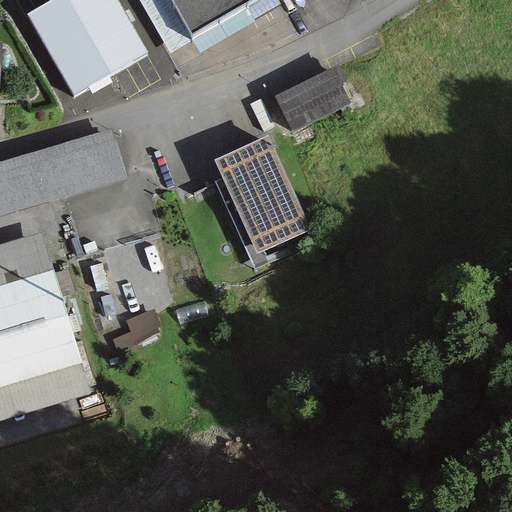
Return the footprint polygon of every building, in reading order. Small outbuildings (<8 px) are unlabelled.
[(143,56),(112,0),(54,0),(23,17),(67,97),(143,56)] [(170,0),(192,35),(251,0),(170,0)] [(335,69),(276,98),(293,133),(353,104),(335,69)] [(270,137),(216,162),(258,254),(312,230),(270,137)] [(118,141),(0,169),(0,219),(129,188),(118,141)] [(133,191),(73,206),(85,252),(145,236),(133,191)] [(41,251),(0,263),(0,413),(83,389),(41,251)]
